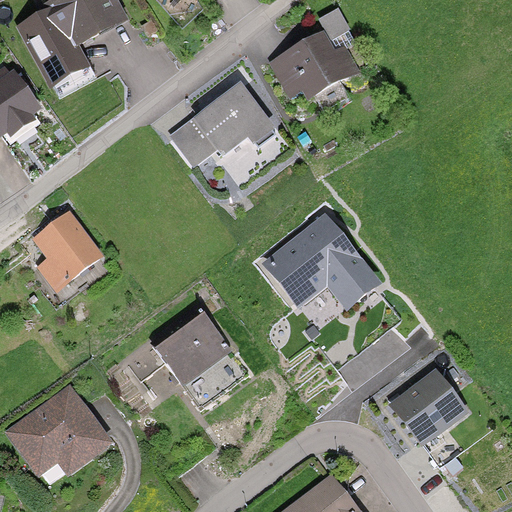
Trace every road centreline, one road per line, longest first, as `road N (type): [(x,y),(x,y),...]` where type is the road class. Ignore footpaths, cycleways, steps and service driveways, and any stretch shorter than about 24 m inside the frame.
road 1 (residential): [(0,222),(290,0)]
road 2 (residential): [(215,511),(296,449),(325,439),(366,451),(411,511)]
